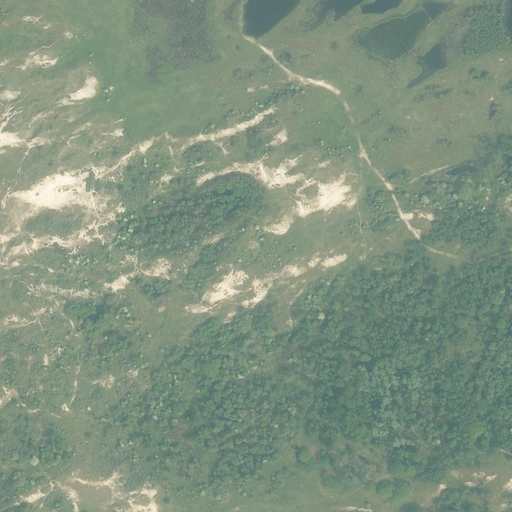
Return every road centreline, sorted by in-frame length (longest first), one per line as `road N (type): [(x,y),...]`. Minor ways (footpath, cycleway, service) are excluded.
road 1 (track): [(240,0),(247,38),(307,81),(333,88),(365,160),(393,191),(409,227),(429,248),(480,262)]
road 2 (track): [(458,317),(422,325),(366,369),(351,393),(354,474),(483,450)]
